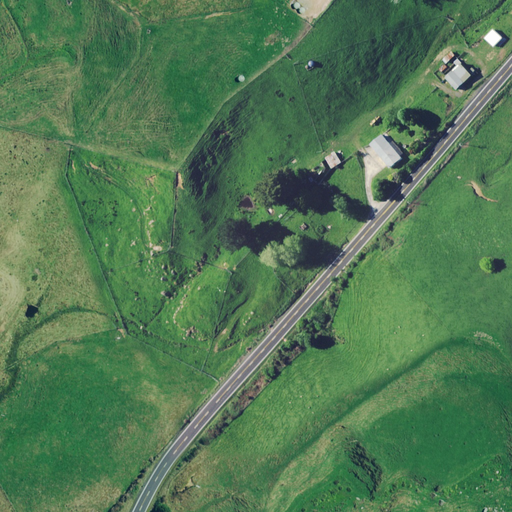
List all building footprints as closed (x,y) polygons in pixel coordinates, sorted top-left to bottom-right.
[(451,51),(440,63),(443,66),(439,69),(444,74),(458,59),(451,51)] [(473,76),(463,64),(447,78),(458,90),(473,76)] [(391,144),(384,135),(372,145),(391,168),(403,159),(401,157),(405,154),(395,141),(391,144)] [(342,163),(335,152),(326,158),(333,169),(342,163)] [(294,159),(284,168),(286,171),(297,163),(294,159)]
